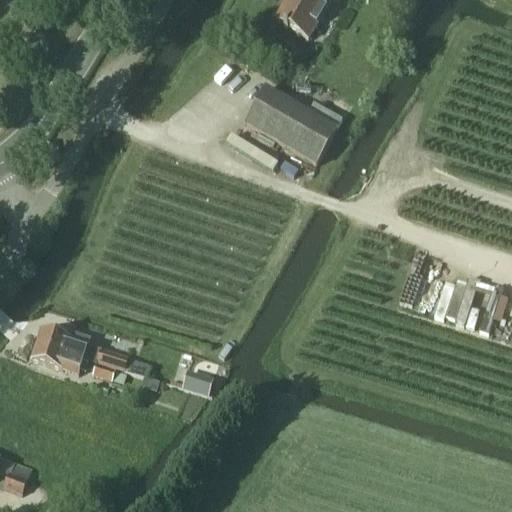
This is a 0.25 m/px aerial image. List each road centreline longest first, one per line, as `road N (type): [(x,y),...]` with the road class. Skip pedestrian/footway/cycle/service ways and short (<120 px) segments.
road 1 (unclassified): [(166,0),(35,219)]
road 2 (tertiary): [(0,164),(20,148),(115,0)]
